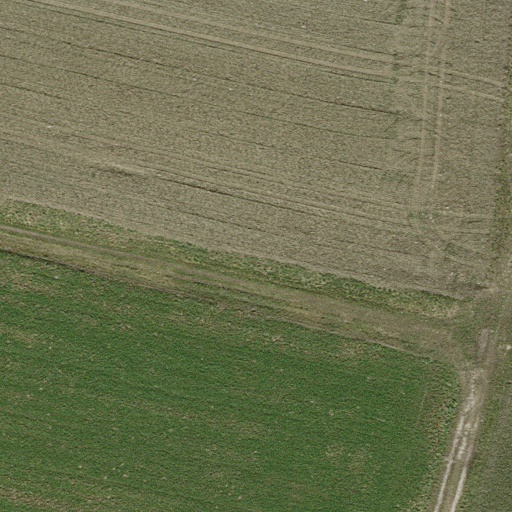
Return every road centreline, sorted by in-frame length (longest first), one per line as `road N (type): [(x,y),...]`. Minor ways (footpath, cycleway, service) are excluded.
road 1 (track): [(488,320),(0,209)]
road 2 (track): [(511,111),(488,320)]
road 3 (track): [(436,511),(488,320)]
